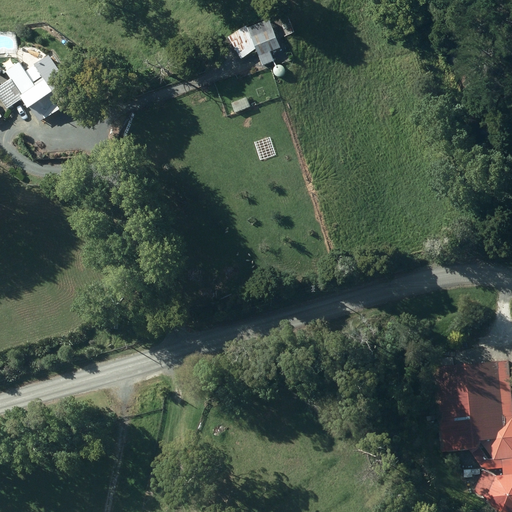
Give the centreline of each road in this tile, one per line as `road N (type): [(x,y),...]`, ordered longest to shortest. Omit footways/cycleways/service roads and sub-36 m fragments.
road 1 (unclassified): [(511,284),(487,276),(424,280),(0,371)]
road 2 (track): [(106,511),(128,399),(122,340)]
